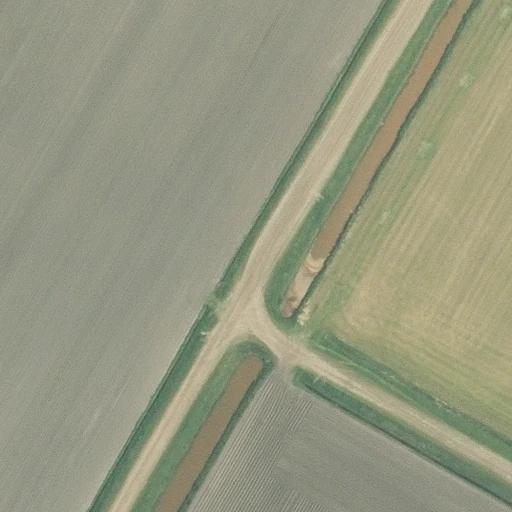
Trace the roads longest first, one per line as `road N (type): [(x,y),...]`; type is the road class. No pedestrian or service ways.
road 1 (track): [(423,0),(124,511)]
road 2 (track): [(237,319),(511,480)]
